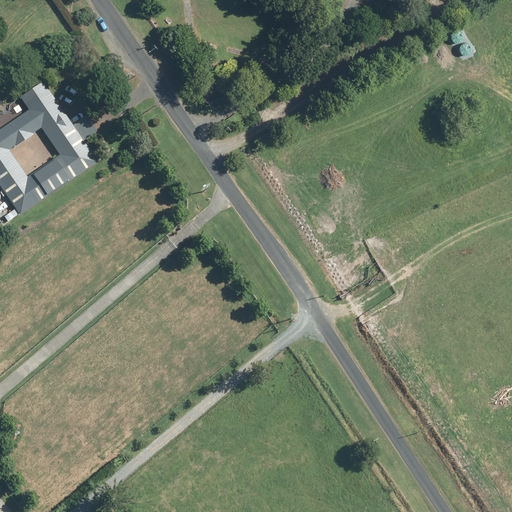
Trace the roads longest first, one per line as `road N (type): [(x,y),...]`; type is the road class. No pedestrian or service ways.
road 1 (unclassified): [(442,511),(99,0)]
road 2 (unknown): [(233,200),(0,391)]
road 3 (unknown): [(312,318),(81,511)]
